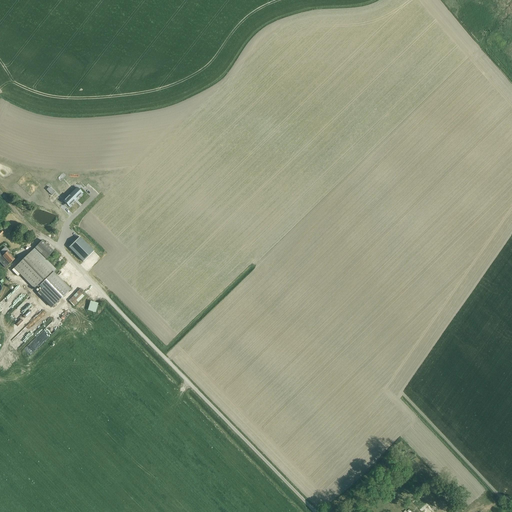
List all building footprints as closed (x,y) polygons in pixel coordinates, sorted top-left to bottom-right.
[(71,193),(63,201),(69,207),(83,194),(78,189),(72,195),(71,193)] [(94,251),(80,237),(69,248),(83,262),(94,251)] [(53,251),(42,241),(35,248),(46,259),(53,251)] [(0,255),(0,262),(0,263),(5,268),(14,260),(7,252),(9,251),(6,248),(0,253),(0,255)] [(53,273),(56,270),(46,259),(35,248),(14,269),(35,290),(39,287),(53,273)] [(52,307),(70,290),(57,277),(53,273),(39,287),(41,290),(45,293),(41,297),(52,307)] [(69,301),(73,307),(86,294),(81,289),(69,301)] [(90,302),(88,310),(95,312),(98,304),(90,302)] [(11,316),(16,320),(25,310),(20,306),(11,316)] [(36,338),(42,344),(51,335),(45,329),(36,338)] [(19,336),(11,341),(16,348),(24,344),(19,336)] [(452,511),(462,511),(467,509),(462,503),(452,511)]
